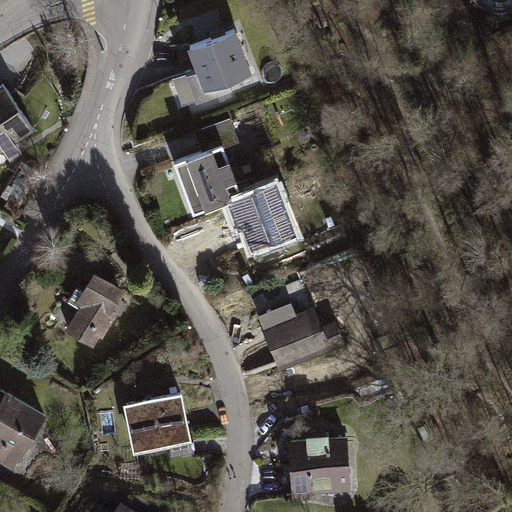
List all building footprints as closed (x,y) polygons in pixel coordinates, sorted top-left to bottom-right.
[(234,26),(190,42),(199,66),(187,71),(197,98),(230,86),(226,76),(250,67),(234,26)] [(0,148),(3,147),(10,157),(22,150),(15,139),(34,127),(4,82),(0,84),(0,148)] [(199,140),(203,150),(222,143),(223,144),(238,139),(230,118),(196,130),(199,140)] [(230,197),(231,200),(240,196),(239,194),(241,193),(223,144),(222,143),(203,150),(201,151),(176,160),(188,193),(200,189),(207,205),(230,197)] [(274,181),(241,193),(239,194),(240,196),(231,200),(235,211),(241,209),(255,246),(293,232),(274,181)] [(69,328),(92,342),(98,332),(101,334),(116,311),(111,308),(121,292),(112,287),(114,284),(95,272),(84,290),(77,286),(69,299),(82,307),(69,328)] [(314,305),(265,325),(278,358),(296,351),(299,358),(343,340),(335,320),(322,325),(314,305)] [(399,347),(382,353),(386,363),(403,357),(399,347)] [(0,455),(14,464),(24,449),(44,415),(0,387),(0,455)] [(127,403),(136,445),(171,438),(170,433),(189,429),(181,392),(127,403)] [(308,439),(291,440),(294,495),(315,494),(315,483),(350,481),(347,436),(328,438),(328,432),(308,434),(308,439)] [(14,464),(0,455),(0,484),(16,494),(39,457),(24,449),(14,464)]
